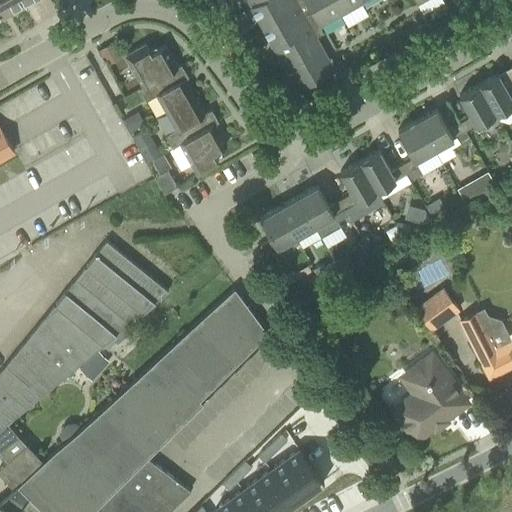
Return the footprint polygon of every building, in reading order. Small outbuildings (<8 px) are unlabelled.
[(0,0),(0,15),(10,10),(11,13),(34,0),(0,0)] [(248,0),(298,89),(335,69),(310,23),(317,19),(321,25),(365,0),(415,0),(417,3),(422,0),(248,0)] [(116,50),(112,43),(101,49),(105,56),(116,50)] [(140,81),(175,61),(165,44),(151,52),(146,43),(125,54),(140,81)] [(177,65),(175,61),(140,81),(142,85),(139,87),(146,100),(157,94),(184,78),(188,76),(181,63),(177,65)] [(498,72),(479,83),(496,113),(511,103),(511,92),(510,93),(498,72)] [(157,94),(166,111),(194,95),(184,78),(157,94)] [(471,115),(461,121),(465,130),(476,124),(496,113),(479,83),(460,94),(471,115)] [(204,112),(194,95),(166,111),(176,128),(204,112)] [(417,118),(434,148),(465,130),(461,121),(449,128),(437,107),(417,118)] [(182,147),(217,127),(215,123),(218,121),(211,108),(204,112),(176,128),(166,134),(173,147),(180,143),(182,147)] [(145,123),(138,110),(123,119),(131,131),(145,123)] [(414,157),(401,164),(406,173),(419,166),(415,159),(434,148),(417,118),(398,129),(414,157)] [(0,158),(14,150),(0,126),(0,158)] [(140,148),(154,140),(147,127),(133,136),(140,148)] [(217,127),(182,147),(197,174),(218,162),(213,152),(227,144),(217,127)] [(469,137),(466,130),(465,130),(457,135),(461,142),(469,137)] [(379,149),(360,160),(376,190),(406,173),(401,164),(391,170),(379,149)] [(160,173),(168,168),(171,166),(164,153),(162,154),(152,159),(160,173)] [(358,208),(354,202),(361,198),(376,190),(360,160),(340,171),(352,192),(340,199),(349,214),(358,208)] [(423,172),(419,166),(407,173),(410,179),(423,172)] [(178,185),(168,168),(160,173),(155,176),(165,193),(178,185)] [(458,185),(463,197),(493,184),(488,172),(458,185)] [(315,224),(314,225),(321,236),(340,226),(337,220),(349,214),(340,199),(329,205),(317,184),(298,195),(315,224)] [(315,224),(298,195),(279,206),(296,235),(314,225),(315,224)] [(429,218),(425,209),(409,204),(405,218),(421,223),(429,218)] [(296,235),(279,206),(260,217),(272,237),(260,244),(265,252),(276,246),(277,246),(296,235)] [(0,427),(8,421),(130,322),(168,290),(106,240),(0,371),(0,427)] [(359,248),(364,257),(371,253),(366,245),(359,248)] [(323,264),(314,268),(321,281),(330,276),(323,264)] [(431,330),(460,309),(443,285),(414,306),(431,330)] [(90,511),(148,456),(203,403),(199,399),(268,332),(235,287),(44,461),(29,475),(28,473),(13,487),(4,496),(21,508),(17,511),(90,511)] [(484,306),(459,319),(489,377),(511,365),(511,334),(510,335),(502,318),(488,314),(484,306)] [(98,349),(79,368),(92,380),(110,361),(98,349)] [(413,393),(392,407),(416,440),(434,426),(435,427),(446,420),(445,418),(469,401),(433,352),(400,375),(413,393)] [(0,449),(19,434),(8,421),(0,427),(0,449)] [(288,439),(281,432),(273,439),(280,446),(288,439)] [(273,439),(266,446),(273,453),(280,446),(273,439)] [(0,468),(0,473),(13,487),(28,473),(29,475),(44,461),(27,443),(0,468)] [(258,453),(265,461),(273,453),(266,446),(258,453)] [(300,447),(271,468),(296,502),(324,481),(300,447)] [(167,511),(191,489),(148,456),(90,511),(167,511)] [(239,467),(245,474),(252,467),(246,460),(239,467)] [(239,467),(231,474),(238,481),(245,474),(239,467)] [(281,511),(296,502),(271,468),(244,487),(261,511),(281,511)] [(238,481),(231,474),(223,482),(229,489),(238,481)] [(261,511),(244,487),(216,507),(218,511),(261,511)] [(0,511),(17,511),(21,508),(4,496),(0,499),(0,511)] [(511,511),(511,497),(488,510),(489,511),(511,511)] [(191,511),(208,511),(201,502),(191,511)]
